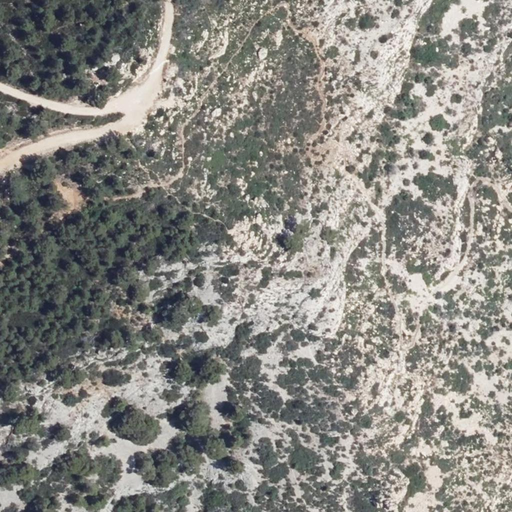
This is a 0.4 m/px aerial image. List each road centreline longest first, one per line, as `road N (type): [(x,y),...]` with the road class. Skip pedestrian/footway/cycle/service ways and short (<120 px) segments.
road 1 (track): [(170,0),(157,74),(136,99),(86,110),(42,102),(0,81)]
road 2 (track): [(136,99),(132,117),(113,128),(0,164)]
